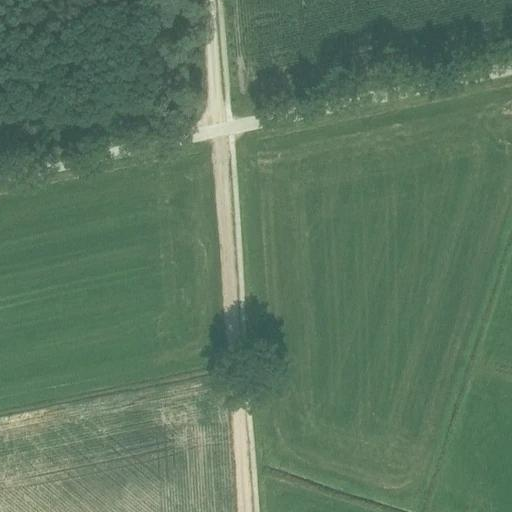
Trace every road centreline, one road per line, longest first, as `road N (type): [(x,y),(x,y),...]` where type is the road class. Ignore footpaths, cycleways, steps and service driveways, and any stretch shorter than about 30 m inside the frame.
road 1 (unclassified): [(0,178),(511,68)]
road 2 (track): [(249,511),(209,0)]
